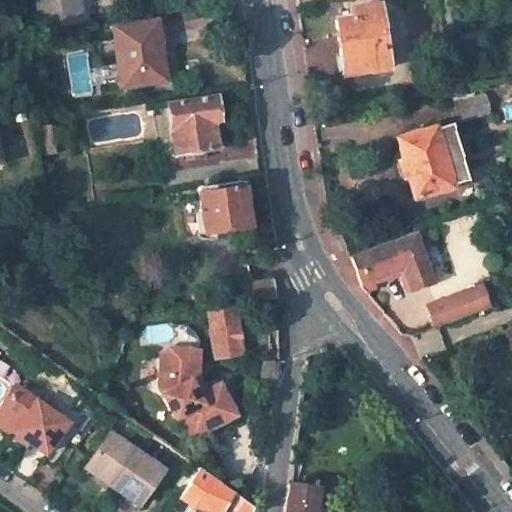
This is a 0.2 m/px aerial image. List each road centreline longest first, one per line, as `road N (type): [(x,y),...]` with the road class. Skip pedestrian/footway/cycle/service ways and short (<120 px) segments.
road 1 (tertiary): [(338,302),(296,213),(259,0)]
road 2 (tertiary): [(502,511),(338,302)]
road 3 (residential): [(274,511),(301,329),(338,302)]
